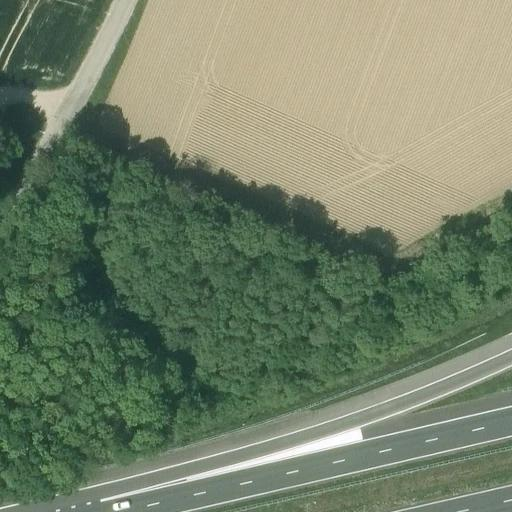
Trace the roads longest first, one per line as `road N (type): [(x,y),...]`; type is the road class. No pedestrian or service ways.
road 1 (motorway): [(511,355),(98,511)]
road 2 (motorway): [(511,418),(106,511)]
road 3 (unclassified): [(0,240),(119,0)]
